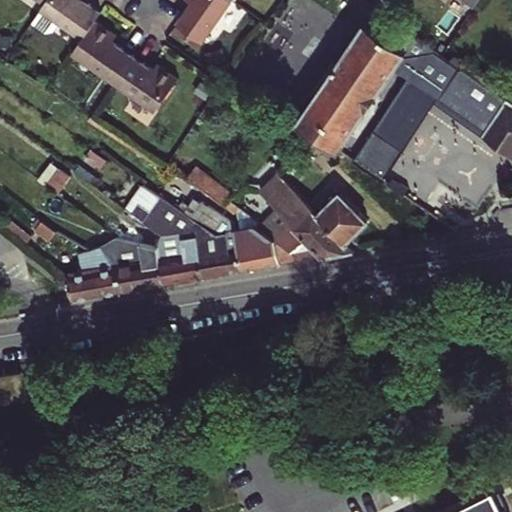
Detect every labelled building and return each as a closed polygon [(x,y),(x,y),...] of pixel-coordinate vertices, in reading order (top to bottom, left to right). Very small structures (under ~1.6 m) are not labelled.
[(46,0),(45,2),(32,20),(45,29),(54,17),(83,37),(95,19),(101,10),(86,0),(46,0)] [(190,0),(191,0),(178,22),(204,39),(230,0),(190,0)] [(113,39),(117,34),(95,19),(83,37),(73,51),(115,80),(133,53),(113,39)] [(511,152),(511,102),(447,56),(441,52),(399,23),(392,34),(397,37),(394,41),(367,23),(300,121),(320,135),(338,148),(340,149),(397,69),(410,78),(440,98),(489,130),(485,135),(511,152)] [(133,53),(115,80),(157,109),(179,77),(156,61),(153,66),(133,53)] [(440,98),(410,78),(375,130),(376,130),(404,150),(440,98)] [(404,150),(376,130),(355,160),(383,180),(404,150)] [(320,135),(312,144),(331,159),(338,148),(320,135)] [(282,174),(297,189),(309,174),(295,161),(282,174)] [(58,165),(45,183),(57,192),(70,174),(58,165)] [(258,225),(303,256),(358,249),(350,241),(316,207),(297,189),(282,174),(281,173),(261,191),(289,220),(281,228),(264,217),(261,221),(258,225)] [(389,174),(384,180),(400,193),(405,185),(389,174)] [(198,185),(208,192),(228,207),(233,200),(203,179),(198,185)] [(172,183),(163,196),(212,229),(228,207),(208,192),(200,202),(172,183)] [(316,207),(350,241),(371,218),(342,189),(325,208),(319,204),(316,207)] [(204,274),(242,267),(238,247),(230,248),(227,231),(216,232),(212,229),(163,196),(145,222),(161,233),(197,229),(204,274)] [(238,247),(242,267),(282,260),(303,256),(258,225),(261,221),(239,205),(242,229),(227,231),(230,248),(238,247)] [(57,229),(44,219),(37,229),(50,239),(57,229)] [(158,247),(165,281),(204,274),(197,229),(161,233),(158,247)] [(114,265),(118,265),(121,288),(165,281),(158,247),(142,242),(118,236),(102,246),(104,250),(114,265)] [(69,275),(73,300),(122,291),(121,288),(118,265),(114,265),(104,250),(100,252),(97,247),(90,250),(76,253),(78,264),(93,263),(93,271),(69,273),(69,275)] [(78,264),(76,253),(66,256),(69,273),(93,271),(93,263),(78,264)] [(22,373),(1,377),(5,402),(26,398),(22,373)] [(505,511),(495,491),(453,511),(505,511)]
